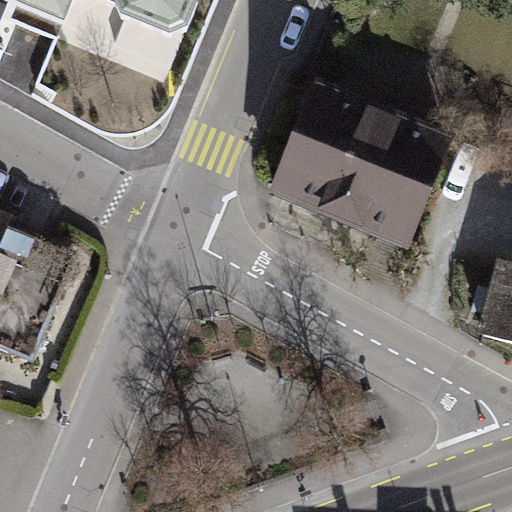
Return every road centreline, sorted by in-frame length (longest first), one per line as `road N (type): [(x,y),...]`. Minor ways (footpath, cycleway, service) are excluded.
road 1 (residential): [(511,456),(500,425),(476,399),(176,237)]
road 2 (residential): [(176,237),(72,511)]
road 3 (residential): [(275,0),(176,237)]
road 4 (residential): [(0,141),(176,237)]
road 5 (primary): [(511,468),(387,511)]
